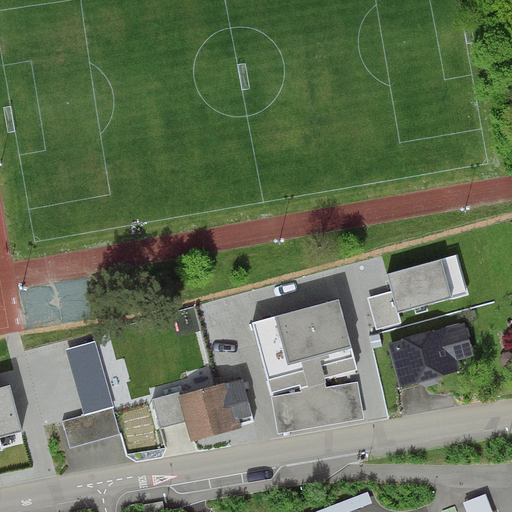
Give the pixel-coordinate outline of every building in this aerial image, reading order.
[(456,254),(388,273),(393,291),(398,311),(466,292),(456,254)] [(398,311),(393,291),(367,298),(376,330),(402,323),(398,311)] [(358,369),(339,299),(251,322),(270,392),(300,384),(301,388),(326,382),(325,378),(358,369)] [(464,322),(388,343),(400,387),(418,382),(425,386),(438,383),(441,375),(460,370),(457,360),(474,356),(464,322)] [(94,341),(65,349),(83,415),(112,406),(113,406),(94,341)] [(255,422),(243,378),(183,394),(182,391),(152,399),(160,428),(185,421),(191,441),(242,428),(241,426),(255,422)] [(302,391),(270,396),(277,433),(363,418),(357,381),(328,387),(326,382),(301,388),(302,391)] [(0,435),(22,430),(10,385),(0,387),(0,450),(2,450),(0,442),(0,435)] [(120,434),(112,406),(83,415),(61,420),(69,448),(120,434)] [(368,491),(313,511),(347,511),(372,502),(368,491)] [(492,511),(486,493),(463,502),(466,511),(492,511)]
